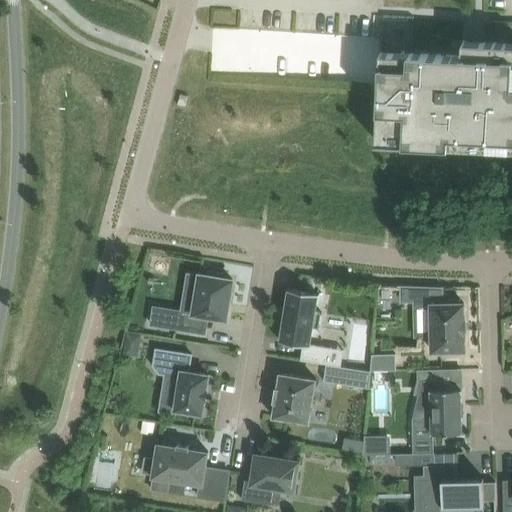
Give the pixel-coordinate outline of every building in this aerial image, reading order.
[(511,42),(473,41),(472,55),(384,50),(380,141),(511,148),(511,42)] [(209,275),(201,273),(194,313),(227,318),(233,279),(225,277),(226,273),(210,271),(209,275)] [(433,337),(433,351),(466,350),(465,333),(466,333),(466,319),(465,320),(465,302),(461,303),(461,299),(449,299),(449,303),(442,303),(442,288),(402,286),(402,300),(415,300),(415,304),(415,306),(432,306),(433,337)] [(327,363),(328,363),(330,348),(330,347),(311,344),(314,327),(320,328),(323,311),(316,310),(319,294),(320,294),(320,293),(289,288),(288,289),(289,289),(281,339),(280,339),(280,340),(304,344),(301,359),(327,363)] [(152,323),(184,329),(186,311),(181,310),(155,306),(152,323)] [(124,353),(138,355),(142,334),(127,331),(124,353)] [(193,353),(157,348),(154,365),(160,373),(181,376),(176,409),(203,413),(206,399),(207,399),(209,388),(208,388),(210,374),(189,370),(190,367),(191,367),(193,353)] [(371,370),(372,370),(397,369),(397,368),(396,357),(396,353),(374,354),(374,353),(373,353),(371,370)] [(371,370),(342,366),(328,363),(327,363),(324,379),(370,387),(372,370),(371,370)] [(310,422),(317,378),(281,372),(278,388),(277,387),(275,400),(276,401),(274,416),(310,422)] [(413,418),(413,420),(413,434),(414,453),(415,453),(429,452),(433,452),(433,432),(463,432),(462,388),(442,389),(442,380),(443,379),(423,379),(420,388),(419,394),(415,409),(413,418)] [(144,420),(142,432),(154,434),(156,422),(144,420)] [(199,496),(225,500),(230,470),(212,467),(212,471),(206,470),(209,451),(190,448),(190,445),(178,443),(178,446),(159,442),(156,459),(146,457),(144,471),(154,472),(153,475),(172,478),(170,491),(184,493),(186,480),(201,483),(199,496)] [(280,505),(280,504),(283,488),(295,490),(300,460),(257,453),(253,475),(248,475),(248,473),(247,472),(243,499),(280,505)] [(397,465),(415,465),(415,453),(414,453),(396,453),(397,465)] [(496,510),(497,510),(496,481),(484,481),(484,477),(458,478),(458,463),(424,464),(425,474),(427,474),(428,478),(421,479),(421,493),(417,493),(417,497),(421,497),(421,511),(423,511),(485,510),(485,499),(495,499),(496,510)] [(227,511),(245,511),(247,506),(229,503),(227,511)]
